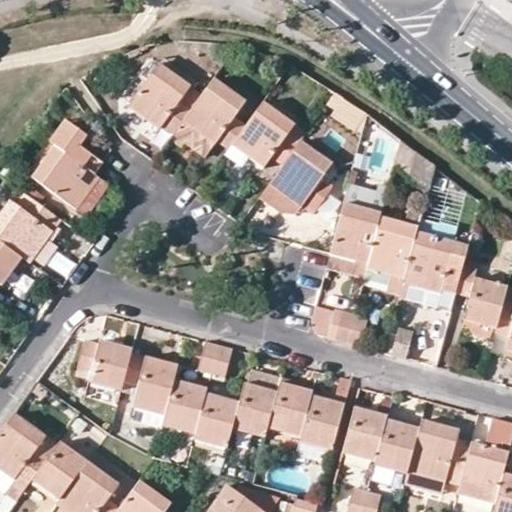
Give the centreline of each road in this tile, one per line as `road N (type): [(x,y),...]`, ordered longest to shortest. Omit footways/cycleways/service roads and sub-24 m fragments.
road 1 (residential): [(511,403),(84,284),(0,399)]
road 2 (tertiary): [(315,0),(438,83)]
